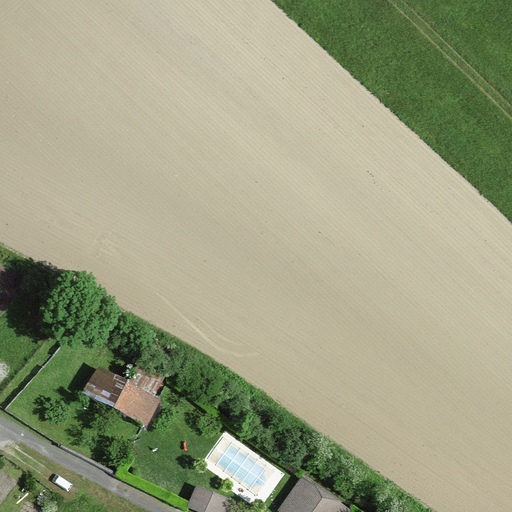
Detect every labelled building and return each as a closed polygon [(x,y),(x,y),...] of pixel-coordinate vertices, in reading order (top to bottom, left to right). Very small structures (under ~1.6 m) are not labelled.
[(104,371),(97,384),(156,415),(164,401),(104,371)] [(151,426),(156,415),(97,384),(92,396),(107,404),(98,407),(87,421),(80,435),(133,459),(151,426)] [(290,506),(299,511),(328,511),(341,493),(310,474),(290,506)] [(194,504),(211,511),(219,495),(201,488),(194,504)] [(350,511),(356,503),(341,493),(328,511),(350,511)] [(229,511),(234,500),(219,495),(211,511),(215,511),(229,511)]
